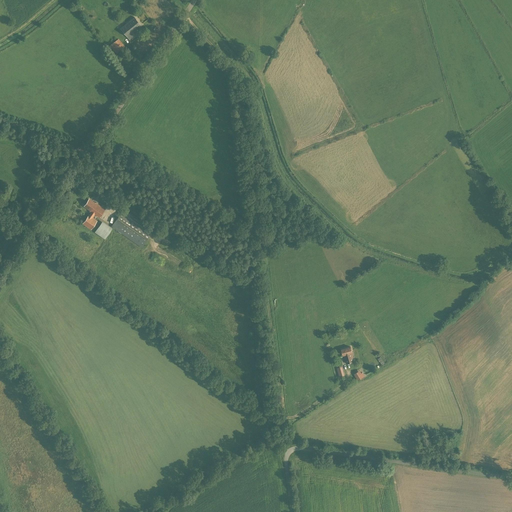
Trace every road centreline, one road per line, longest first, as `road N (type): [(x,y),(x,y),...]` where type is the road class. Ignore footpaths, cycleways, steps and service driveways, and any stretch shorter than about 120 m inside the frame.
road 1 (track): [(185,16),(242,86),(283,417)]
road 2 (unclassified): [(0,283),(185,16)]
road 3 (unclassified): [(511,478),(293,448),(285,455),(291,511)]
